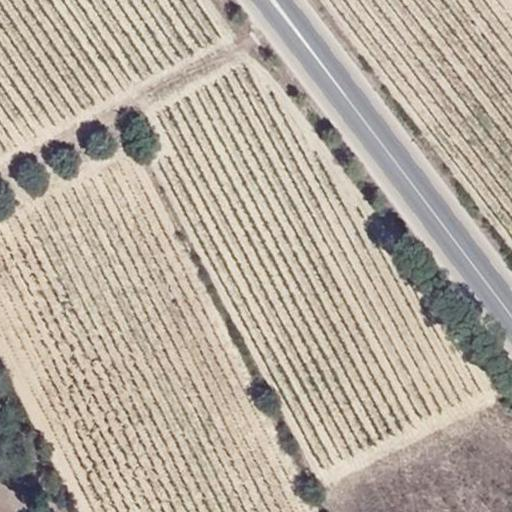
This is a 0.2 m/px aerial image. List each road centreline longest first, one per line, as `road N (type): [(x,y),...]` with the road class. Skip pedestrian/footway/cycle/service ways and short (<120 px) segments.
road 1 (primary): [(273,0),(511,316)]
road 2 (track): [(287,18),(0,172)]
